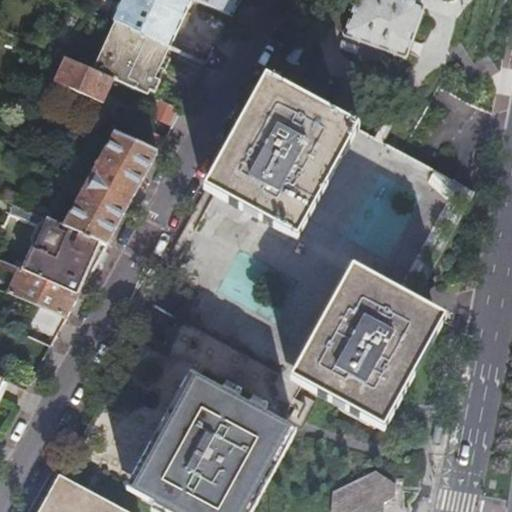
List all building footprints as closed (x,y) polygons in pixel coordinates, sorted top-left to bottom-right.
[(122,0),(113,21),(121,25),(131,29),(130,30),(170,47),(191,0),(122,0)] [(196,0),(233,17),(242,0),(196,0)] [(355,0),(343,36),(406,57),(409,48),(422,7),(401,0),(355,0)] [(114,79),(148,94),(170,47),(130,30),(131,29),(121,25),(100,73),(114,79)] [(100,73),(64,57),(53,81),(102,104),(114,79),(100,73)] [(293,229),(348,124),(275,84),(216,191),(261,214),(262,213),(293,229)] [(153,115),(173,125),(182,109),(161,100),(153,115)] [(470,191),(447,178),(431,170),(399,152),(348,124),(293,229),(305,236),(305,237),(419,296),(427,280),(452,234),(448,232),(470,191)] [(136,145),(157,154),(165,139),(145,130),(136,145)] [(101,242),(107,245),(157,154),(136,145),(114,135),(63,226),(101,242)] [(216,191),(214,196),(289,236),(293,229),(262,213),(261,214),(216,191)] [(474,193),(470,191),(448,232),(452,234),(474,193)] [(214,196),(209,205),(357,282),(360,276),(415,305),(419,296),(305,237),(305,236),(293,229),(289,236),(214,196)] [(196,332),(197,331),(301,387),(327,337),(357,282),(209,205),(188,243),(166,283),(190,296),(177,321),(196,332)] [(63,226),(46,218),(38,224),(32,238),(24,270),(78,294),(79,294),(98,261),(93,260),(101,242),(63,226)] [(101,242),(93,260),(98,261),(107,245),(101,242)] [(34,304),(66,318),(79,294),(78,294),(24,270),(0,260),(0,267),(16,275),(7,292),(34,304)] [(357,282),(432,321),(435,316),(415,305),(360,276),(357,282)] [(327,337),(301,387),(375,427),(432,321),(357,282),(327,337)] [(24,323),(56,336),(66,318),(34,304),(24,323)] [(86,428),(69,459),(143,500),(164,511),(232,511),(291,406),(301,387),(197,331),(196,332),(177,321),(163,346),(138,333),(86,429),(86,428)] [(9,348),(42,362),(51,346),(18,331),(9,348)] [(164,511),(143,500),(69,459),(39,511),(164,511)]
